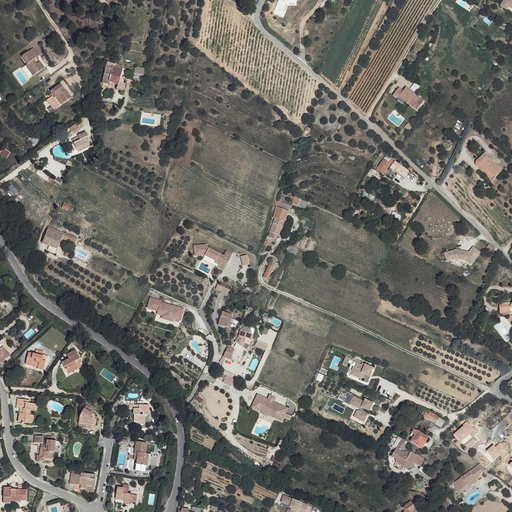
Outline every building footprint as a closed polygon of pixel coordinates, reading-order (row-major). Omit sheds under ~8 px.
[(511,1),(509,0),(504,0),(502,4),(508,8),(511,10),(511,1)] [(32,75),(44,67),(39,61),(36,63),(33,59),(36,56),(39,55),(33,47),(21,55),(26,63),(29,67),(28,68),(32,75)] [(135,66),(134,73),(143,75),(145,68),(135,66)] [(115,70),(105,67),(101,83),(107,85),(108,82),(116,85),(115,89),(122,92),(124,84),(117,80),(120,72),(115,70)] [(69,99),(59,84),(49,91),(53,97),(47,101),(53,110),(69,99)] [(400,92),(396,89),(392,95),(396,98),(398,96),(407,103),(416,109),(422,101),(413,94),(404,87),(402,91),(400,92)] [(44,100),(51,110),(53,110),(47,101),(53,97),(51,95),(44,100)] [(83,128),(81,124),(65,135),(67,139),(83,128)] [(75,137),(76,138),(71,140),(75,148),(80,145),(82,149),(90,145),(87,139),(88,138),(86,133),(80,136),(79,135),(75,137)] [(3,148),(0,152),(0,154),(6,158),(10,152),(3,148)] [(486,153),(485,154),(502,173),(504,171),(486,153)] [(502,173),(485,154),(476,165),(476,167),(477,168),(479,169),(481,169),(483,172),(487,169),(496,179),(502,173)] [(386,155),(376,168),(384,173),(388,168),(395,173),(400,166),(386,155)] [(300,199),(293,196),(290,202),(297,206),(300,199)] [(69,205),(63,202),(60,209),(66,211),(69,205)] [(279,207),(275,206),(273,216),(275,218),(269,232),(270,233),(268,236),(270,236),(267,240),(268,240),(265,247),(268,249),(271,242),(274,243),(275,241),(288,211),(279,207)] [(76,239),(48,228),(41,243),(57,250),(62,238),(74,243),(76,239)] [(226,251),(223,256),(206,247),(206,245),(194,246),(194,256),(204,255),(215,261),(214,262),(219,265),(220,263),(226,266),(232,254),(226,251)] [(471,265),(477,259),(481,254),(474,248),(470,253),(457,251),(449,253),(452,261),(458,260),(467,261),(471,265)] [(276,259),(272,257),(263,278),(267,280),(276,259)] [(215,291),(227,295),(229,289),(217,284),(215,291)] [(160,301),(150,298),(148,306),(152,307),(152,310),(157,312),(162,313),(162,316),(166,318),(166,320),(172,322),(174,316),(180,318),(183,310),(178,308),(176,309),(172,308),(171,306),(160,303),(160,301)] [(504,304),(498,304),(500,314),(508,313),(511,315),(511,302),(510,306),(504,306),(504,304)] [(231,315),(221,312),(218,326),(228,329),(231,315)] [(241,331),(239,330),(237,334),(235,340),(231,350),(226,348),(224,356),(226,358),(238,362),(243,349),(240,349),(243,338),(250,341),(252,335),(245,333),(241,331)] [(257,340),(254,346),(265,350),(268,345),(257,340)] [(0,362),(2,365),(12,356),(4,349),(3,350),(0,346),(0,362)] [(80,358),(75,351),(66,356),(67,360),(61,364),(64,369),(66,368),(68,371),(72,369),(74,372),(79,369),(78,366),(80,364),(78,360),(80,358)] [(43,358),(28,355),(26,363),(36,365),(36,364),(39,365),(38,369),(37,371),(43,372),(45,366),(47,357),(43,356),(43,358)] [(351,368),(349,375),(360,380),(360,378),(364,380),(365,376),(368,377),(371,369),(360,364),(359,366),(355,364),(353,369),(351,368)] [(232,380),(219,373),(218,377),(230,383),(232,380)] [(268,399),(257,395),(253,405),(263,409),(262,412),(261,413),(268,416),(269,415),(282,420),(288,408),(273,402),(272,403),(267,401),(268,399)] [(368,410),(372,403),(364,399),(363,401),(353,396),(349,403),(359,409),(358,411),(360,412),(357,418),(363,421),(366,415),(362,413),(364,409),(368,410)] [(40,403),(20,400),(18,409),(24,410),(23,415),(33,417),(34,411),(38,412),(40,403)] [(148,406),(129,406),(129,410),(133,410),(133,416),(134,416),(134,423),(138,422),(138,425),(144,425),(144,415),(148,415),(148,406)] [(95,416),(84,410),(78,418),(78,424),(82,425),(81,430),(93,431),(96,419),(95,418),(95,416)] [(438,417),(430,412),(426,417),(435,423),(438,417)] [(23,415),(20,414),(19,423),(34,425),(35,417),(33,417),(23,415)] [(428,437),(414,429),(411,436),(414,438),(411,442),(419,447),(423,441),(424,442),(428,437)] [(401,442),(393,437),(390,445),(396,448),(392,456),(398,459),(397,462),(408,467),(411,462),(420,466),(424,458),(408,450),(407,452),(404,450),(408,441),(403,439),(401,442)] [(144,443),(135,442),(133,455),(136,456),(136,461),(135,465),(140,466),(139,469),(148,470),(150,455),(145,455),(142,454),(144,443)] [(57,444),(47,444),(47,450),(42,451),(42,458),(42,460),(45,459),(45,462),(46,462),(53,462),(54,455),(56,455),(57,444)] [(488,471),(477,462),(451,482),(457,490),(458,489),(468,482),(467,480),(471,477),(482,470),(485,473),(488,471)] [(95,475),(82,472),(82,475),(80,486),(80,488),(86,489),(86,491),(93,493),(95,475)] [(82,475),(71,473),(69,484),(80,486),(82,475)] [(460,491),(474,480),(471,477),(467,480),(468,482),(458,489),(460,491)] [(492,490),(498,486),(496,482),(489,485),(492,490)] [(115,488),(114,501),(122,502),(122,506),(129,507),(129,505),(134,506),(135,496),(127,496),(128,486),(122,486),(122,489),(115,488)] [(13,488),(6,488),(5,497),(12,498),(12,500),(28,501),(28,491),(13,490),(13,488)] [(306,511),(309,507),(285,496),(282,502),(291,506),(292,509),(290,511),(306,511)] [(417,511),(418,511),(411,502),(403,508),(405,511),(404,511),(417,511)]
